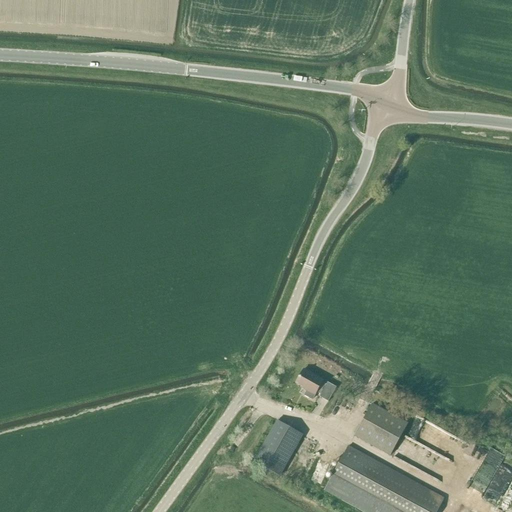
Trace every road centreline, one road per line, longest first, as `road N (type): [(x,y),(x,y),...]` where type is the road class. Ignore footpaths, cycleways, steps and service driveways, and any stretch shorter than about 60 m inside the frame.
road 1 (tertiary): [(159,511),(275,344),(386,104)]
road 2 (primary): [(386,104),(354,90),(276,80),(0,57)]
road 3 (primary): [(511,125),(428,118),(386,104)]
